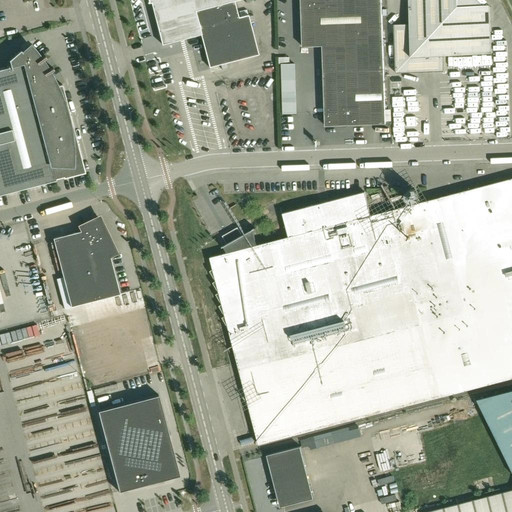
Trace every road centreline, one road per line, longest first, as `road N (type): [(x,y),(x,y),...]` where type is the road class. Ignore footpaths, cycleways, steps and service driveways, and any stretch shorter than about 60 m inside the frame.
road 1 (unclassified): [(511,150),(216,160),(141,181)]
road 2 (tertiary): [(226,509),(141,181)]
road 3 (tertiary): [(141,181),(94,0)]
road 4 (unclassified): [(0,216),(141,181)]
